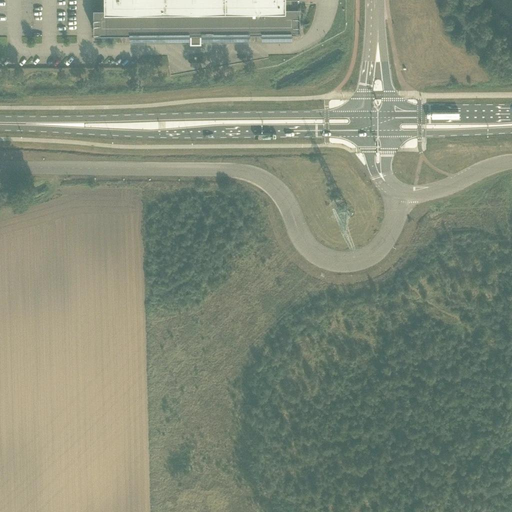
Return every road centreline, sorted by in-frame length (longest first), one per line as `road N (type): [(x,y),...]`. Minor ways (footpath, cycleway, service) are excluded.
road 1 (unclassified): [(403,193),(369,259),(342,263),(316,253),(282,196),(248,173),(0,167)]
road 2 (secondary): [(0,127),(366,133)]
road 3 (secondary): [(365,114),(0,123)]
road 4 (secondary): [(389,133),(511,129)]
road 5 (secondary): [(511,112),(390,114)]
